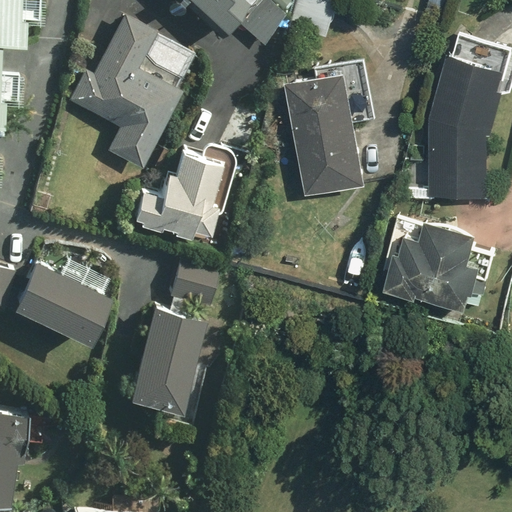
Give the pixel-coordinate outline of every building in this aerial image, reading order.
[(0,0),(0,43),(14,45),(16,21),(10,21),(11,0),(0,0)] [(243,1),(242,0),(174,0),(213,34),(243,1)] [(297,0),(291,25),(329,34),(337,0),(297,0)] [(149,29),(118,13),(86,71),(79,67),(64,96),(115,124),(102,148),(136,166),(177,90),(130,65),(149,29)] [(445,56),(426,122),(428,196),(487,194),(485,135),(501,72),(445,56)] [(342,73),(283,84),(302,191),(361,181),(342,73)] [(151,195),(133,190),(126,218),(133,220),(132,224),(152,230),(153,226),(165,229),(164,232),(180,237),(182,229),(196,233),(216,162),(174,151),(167,175),(157,173),(151,195)] [(418,241),(403,237),(398,256),(391,254),(380,293),(412,302),(414,295),(462,308),(466,293),(469,294),(477,266),(463,262),(471,235),(423,221),(418,241)] [(217,264),(177,253),(166,291),(207,302),(217,264)] [(101,298),(27,261),(4,307),(78,343),(101,298)] [(0,295),(9,268),(0,265),(0,295)] [(197,318),(143,305),(120,400),(174,413),(197,318)] [(20,413),(0,410),(0,499),(6,459),(14,460),(20,413)] [(369,484),(349,502),(358,511),(389,511),(392,510),(369,484)]
